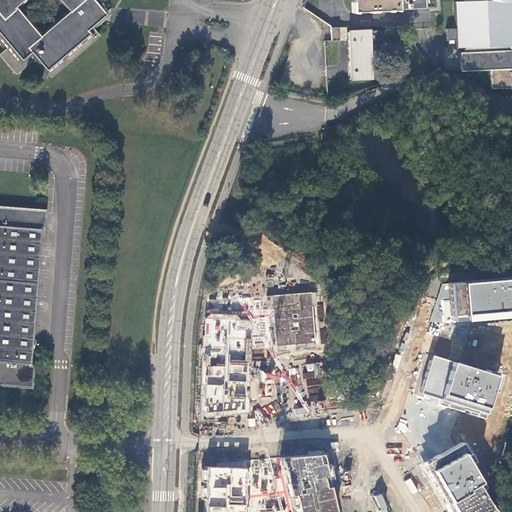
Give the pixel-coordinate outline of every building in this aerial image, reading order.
[(95,30),(106,20),(103,17),(107,14),(104,11),(106,9),(98,0),(0,0),(0,44),(4,49),(0,52),(0,55),(16,74),(33,60),(34,61),(37,60),(45,70),(49,74),(48,76),(50,77),(52,76),(99,36),(98,33),(95,30)] [(351,0),(352,12),(398,9),(397,0),(351,0)] [(397,0),(398,9),(422,8),(421,0),(397,0)] [(511,0),(479,0),(453,1),(454,48),(511,45),(511,0)] [(330,40),(338,39),(338,27),(330,27),(330,40)] [(367,31),(348,31),(350,78),(369,77),(367,31)] [(511,49),(459,52),(460,71),(489,69),(511,68),(511,49)] [(511,87),(511,68),(489,69),(490,88),(508,87),(511,87)] [(0,205),(0,385),(32,388),(33,388),(35,363),(30,363),(32,341),(40,235),(43,235),(44,228),(45,228),(46,208),(45,208),(0,205)] [(511,275),(447,281),(450,314),(451,314),(452,319),(511,313),(511,275)] [(317,343),(312,293),(270,296),(276,345),(317,343)] [(239,315),(211,314),(205,318),(203,414),(249,412),(249,322),(241,320),(239,315)] [(419,391),(482,411),(493,374),(430,354),(419,391)] [(300,366),(309,406),(327,402),(319,362),(300,366)] [(279,383),(279,373),(261,372),(261,396),(273,396),(274,383),(279,383)] [(493,511),(454,443),(420,463),(448,511),(493,511)] [(283,458),(293,511),(333,511),(321,456),(283,458)] [(242,511),(244,469),(206,467),(203,511),(242,511)] [(410,478),(405,481),(411,493),(417,490),(410,478)]
